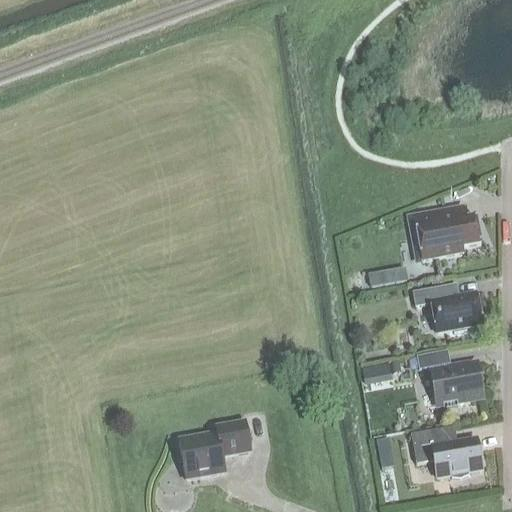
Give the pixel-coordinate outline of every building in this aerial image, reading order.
[(442,226),(440,213),(406,220),(410,241),(416,239),(421,265),(463,257),(461,251),(480,248),(474,220),(442,226)] [(404,272),(392,274),(394,287),(406,285),(404,272)] [(445,302),(443,289),(411,295),(414,310),(431,307),(436,336),(452,333),(453,336),(465,334),(465,331),(480,328),(474,297),(445,302)] [(428,357),(416,359),(418,373),(430,371),(428,357)] [(393,383),(393,366),(365,367),(366,385),(393,383)] [(450,371),(431,375),(437,408),(440,407),(442,407),(443,411),(457,409),(456,405),(457,404),(480,400),(474,367),(450,371)] [(249,454),(244,424),(214,429),(215,435),(177,442),(184,482),(224,475),(221,459),(249,454)] [(446,447),(443,432),(410,438),(415,468),(433,464),(436,482),(450,479),(450,482),(459,483),(468,479),(467,476),(481,473),(475,442),(446,447)] [(381,472),(394,470),(389,441),(376,443),(381,472)]
